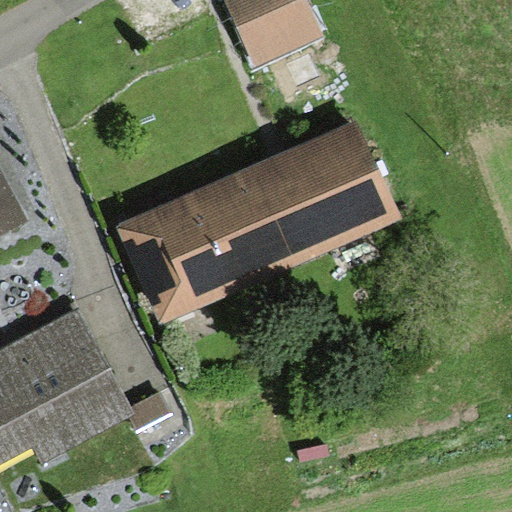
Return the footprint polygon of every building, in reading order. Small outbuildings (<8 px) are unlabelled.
[(234,0),(254,55),(313,35),(300,0),(234,0)] [(392,222),(352,131),(128,229),(168,320),(392,222)] [(0,228),(17,219),(0,187),(0,228)] [(127,415),(74,318),(0,358),(0,457),(35,438),(47,458),(127,415)] [(142,427),(163,415),(155,401),(134,412),(142,427)]
